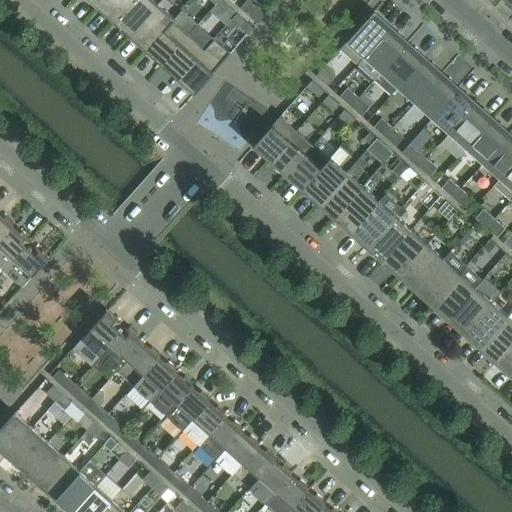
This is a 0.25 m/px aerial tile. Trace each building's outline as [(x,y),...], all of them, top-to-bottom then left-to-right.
[(114,20),(132,0),(103,0),(98,6),(114,20)] [(130,34),(159,2),(156,0),(132,0),(114,20),(130,34)] [(173,19),(174,19),(176,17),(159,2),(130,34),(146,49),(173,19)] [(238,12),(227,2),(221,8),(232,18),(238,12)] [(255,3),(247,12),(258,22),(266,13),(255,3)] [(173,19),(146,49),(163,63),(198,23),(183,9),(176,17),(174,19),(173,19)] [(372,12),(340,48),(358,63),(390,28),(372,12)] [(254,27),(243,17),(238,23),(249,33),(254,27)] [(198,23),(163,63),(179,78),(214,38),(198,23)] [(390,28),(358,63),(375,79),(407,43),(390,28)] [(179,78),(195,93),(231,52),(214,38),(179,78)] [(390,95),(399,86),(424,58),(407,43),(375,79),(374,80),(390,95)] [(416,101),(441,73),(424,58),(399,86),(416,101)] [(336,75),(325,66),(325,65),(316,75),(327,84),(336,75)] [(433,117),(458,88),(441,73),(416,101),(433,117)] [(324,90),(312,79),(307,85),(319,96),(324,90)] [(351,105),(359,96),(348,86),(340,96),(351,105)] [(450,132),(475,104),(458,88),(433,117),(450,132)] [(339,103),(328,94),(322,101),(333,110),(339,103)] [(370,106),(359,96),(351,105),(362,115),(370,106)] [(467,147),(492,119),(475,104),(450,132),(467,147)] [(355,118),(344,108),(338,115),(349,125),(355,118)] [(270,160),(297,130),(281,115),(283,113),(282,113),(254,145),(270,160)] [(382,117),(374,126),(385,136),(393,126),(382,117)] [(484,162),(509,134),(492,119),(467,147),(484,162)] [(404,136),(393,126),(385,136),(396,145),(404,136)] [(287,174),(313,144),(297,130),(270,160),(287,174)] [(370,131),(364,137),(371,143),(377,137),(370,131)] [(501,177),(511,164),(511,136),(509,134),(484,162),(501,177)] [(329,158),(313,144),(287,174),(303,188),(329,158)] [(419,166),(427,156),(416,147),(408,156),(419,166)] [(319,203),(347,171),(331,156),(329,158),(303,188),(319,203)] [(438,166),(427,156),(419,166),(429,175),(438,166)] [(402,158),(394,167),(401,173),(409,164),(402,158)] [(511,164),(501,177),(495,184),(511,199),(511,164)] [(335,217),(363,185),(347,171),(319,203),(335,217)] [(450,177),(441,186),(452,196),(461,187),(450,177)] [(351,232),(379,199),(363,185),(335,217),(351,232)] [(472,196),(461,187),(452,196),(463,206),(472,196)] [(385,193),(379,199),(351,232),(367,246),(396,214),(401,207),(385,193)] [(484,207),(476,217),(486,226),(495,217),(484,207)] [(0,240),(13,225),(12,224),(14,221),(6,215),(4,217),(0,213),(0,240)] [(383,260),(412,228),(396,214),(367,246),(383,260)] [(506,227),(495,217),(486,226),(497,236),(506,227)] [(0,264),(4,269),(30,240),(28,238),(30,236),(23,229),(21,232),(13,225),(0,240),(0,264)] [(399,275),(428,243),(412,228),(383,260),(399,275)] [(490,238),(483,246),(489,251),(496,244),(490,238)] [(43,264),(50,257),(43,250),(42,251),(30,240),(4,269),(23,286),(43,264)] [(415,289),(444,257),(428,243),(399,275),(415,289)] [(450,250),(444,257),(415,289),(432,304),(466,265),(450,250)] [(511,258),(507,253),(499,261),(506,269),(511,262),(511,258)] [(482,279),(466,265),(432,304),(448,318),(476,286),(482,279)] [(464,332),(492,300),(476,286),(448,318),(464,332)] [(480,347),(508,314),(492,300),(464,332),(480,347)] [(101,355),(127,326),(114,315),(114,314),(107,307),(100,315),(101,315),(81,337),(101,355)] [(496,361),(511,343),(511,317),(508,314),(480,347),(496,361)] [(117,370),(143,341),(136,335),(138,332),(130,326),(129,328),(127,326),(101,355),(117,370)] [(134,384),(160,356),(153,349),(154,347),(147,340),(145,343),(143,341),(117,370),(134,384)] [(511,375),(511,343),(496,361),(511,375)] [(150,399),(176,370),(174,369),(176,367),(169,360),(167,362),(160,356),(134,384),(150,399)] [(59,368),(53,376),(69,391),(76,383),(59,368)] [(167,414),(193,385),(191,384),(193,381),(185,375),(183,377),(176,370),(150,399),(167,414)] [(92,398),(76,383),(69,391),(85,405),(92,398)] [(63,393),(54,384),(47,392),(56,400),(63,393)] [(183,429),(209,400),(207,398),(209,396),(202,389),(200,392),(193,385),(167,414),(183,429)] [(72,401),(63,393),(56,400),(65,408),(72,401)] [(109,412),(92,398),(85,405),(102,420),(109,412)] [(200,443),(226,415),(224,413),(226,411),(218,404),(216,406),(209,400),(183,429),(200,443)] [(0,449),(7,455),(32,426),(15,411),(0,428),(0,449)] [(125,427),(109,412),(102,420),(118,435),(125,427)] [(88,429),(95,421),(86,413),(79,421),(88,429)] [(216,458),(242,429),(240,428),(242,426),(235,419),(233,421),(226,415),(200,443),(216,458)] [(104,429),(95,421),(88,429),(97,437),(104,429)] [(23,470),(48,441),(32,426),(7,455),(23,470)] [(142,442),(125,427),(118,435),(135,449),(142,442)] [(233,473),(258,444),(257,442),(259,440),(251,434),(249,436),(242,429),(216,458),(233,473)] [(39,484),(64,455),(48,441),(23,470),(39,484)] [(127,450),(118,442),(111,450),(120,458),(127,450)] [(158,457),(142,442),(135,449),(152,464),(158,457)] [(249,488),(275,459),(273,457),(275,455),(268,448),(266,450),(258,444),(233,473),(249,488)] [(136,458),(127,450),(120,458),(129,466),(136,458)] [(55,498),(80,470),(64,455),(39,484),(55,498)] [(175,471),(158,457),(152,464),(168,479),(175,471)] [(266,502),(291,473),(290,472),(292,470),(284,463),(282,465),(275,459),(249,488),(266,502)] [(70,511),(71,511),(97,484),(80,470),(55,498),(70,511)] [(159,479),(150,471),(143,479),(152,487),(159,479)] [(191,486),(175,471),(168,479),(184,494),(191,486)] [(276,511),(286,511),(308,488),(306,486),(308,484),(301,478),(299,480),(291,473),(266,502),(276,511)] [(161,495),(168,487),(159,479),(152,487),(161,495)] [(100,511),(113,498),(97,484),(71,511),(100,511)] [(208,501),(191,486),(184,494),(201,508),(208,501)] [(315,511),(324,503),(323,501),(324,499),(317,492),(315,494),(308,488),(286,511),(315,511)] [(127,511),(113,498),(100,511),(127,511)] [(187,511),(191,508),(182,500),(175,507),(180,511),(187,511)] [(220,511),(208,501),(201,508),(205,511),(220,511)] [(338,511),(333,507),(331,509),(324,503),(315,511),(338,511)]
